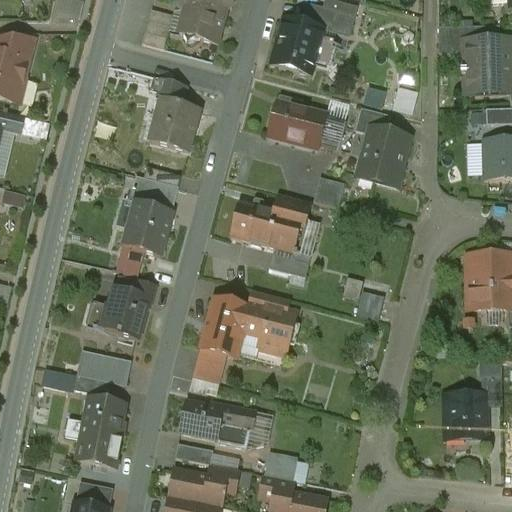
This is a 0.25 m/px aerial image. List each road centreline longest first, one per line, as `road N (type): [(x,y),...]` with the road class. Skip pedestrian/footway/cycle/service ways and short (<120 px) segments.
road 1 (unclassified): [(101,38),(0,482)]
road 2 (residential): [(244,75),(137,511)]
road 3 (residential): [(368,486),(412,301),(433,249),(452,228),(511,223)]
road 4 (residential): [(101,38),(244,75)]
road 5 (residential): [(511,503),(368,486)]
